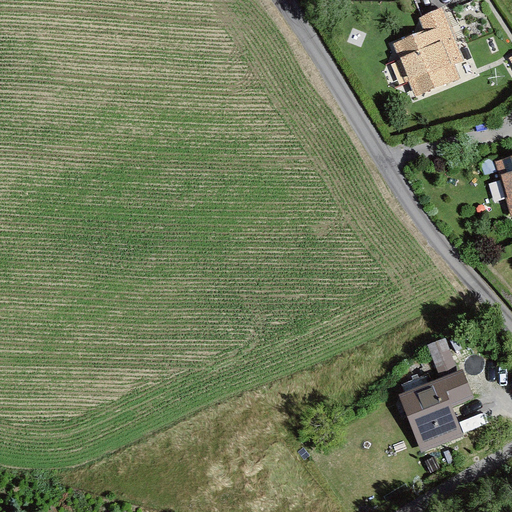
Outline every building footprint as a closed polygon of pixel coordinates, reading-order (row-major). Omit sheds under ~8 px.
[(444,14),(422,23),(427,36),(395,49),(418,105),(473,82),(444,14)] [(511,160),(496,167),(511,211),(511,160)] [(447,338),(431,344),(441,371),(457,365),(447,338)] [(462,375),(434,386),(445,412),(452,409),(473,401),(462,375)] [(421,455),(463,438),(452,409),(445,412),(409,426),(421,455)]
